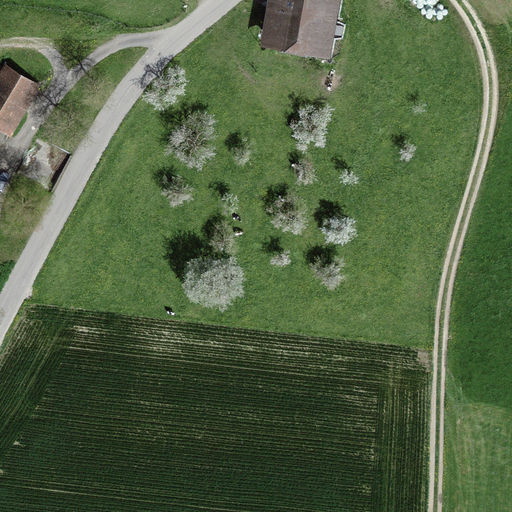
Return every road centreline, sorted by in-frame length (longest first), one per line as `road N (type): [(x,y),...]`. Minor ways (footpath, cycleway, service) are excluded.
road 1 (track): [(457,0),(481,37),(491,95),(441,314),(436,511)]
road 2 (residential): [(224,0),(177,35),(114,107),(0,318)]
